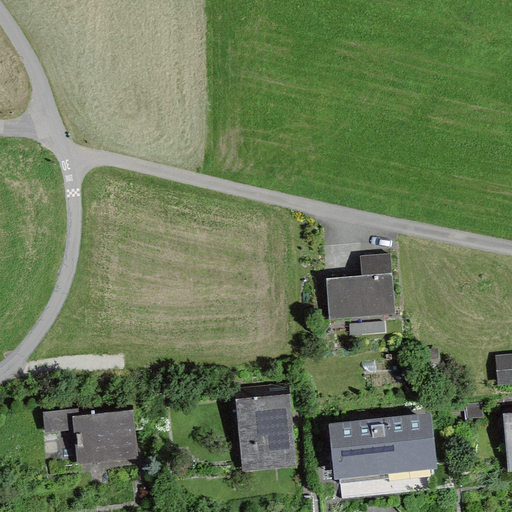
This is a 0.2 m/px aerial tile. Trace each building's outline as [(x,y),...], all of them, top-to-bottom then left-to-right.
[(364,284),(329,286),(332,324),(393,319),(389,261),(363,263),(364,284)] [(511,359),(498,361),(500,387),(511,386),(511,359)] [(288,401),(239,404),(244,472),(293,468),(288,401)] [(75,414),(47,416),(51,469),(135,462),(131,419),(76,423),(75,414)] [(429,420),(334,429),(339,487),(434,478),(429,420)]
